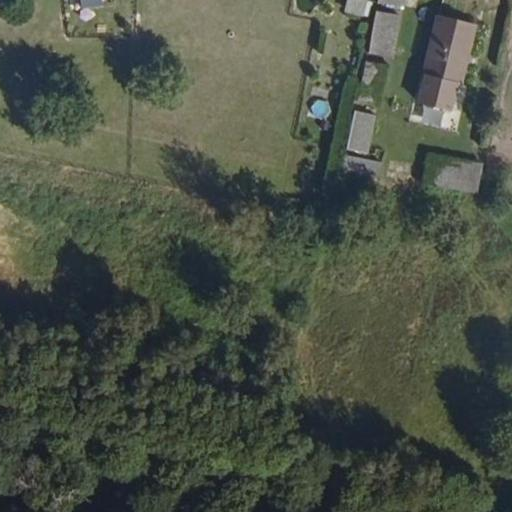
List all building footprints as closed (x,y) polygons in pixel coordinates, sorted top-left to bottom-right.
[(370,27),(378,0),(358,0),(352,21),(370,27)] [(414,16),(418,0),(393,0),(390,8),(414,16)] [(398,67),(411,27),(387,19),(375,59),(398,67)] [(467,101),(487,40),(448,28),(429,88),(433,89),(431,97),(460,106),(462,100),(467,101)] [(381,115),(393,77),(372,70),(360,108),(381,115)] [(366,164),(378,126),(357,120),(345,157),(366,164)] [(434,149),(441,124),(431,122),(424,146),(434,149)] [(376,186),(380,173),(343,162),(339,176),(376,186)] [(472,212),(481,182),(428,168),(420,198),(472,212)] [(414,186),(385,178),(382,189),(411,197),(414,186)]
